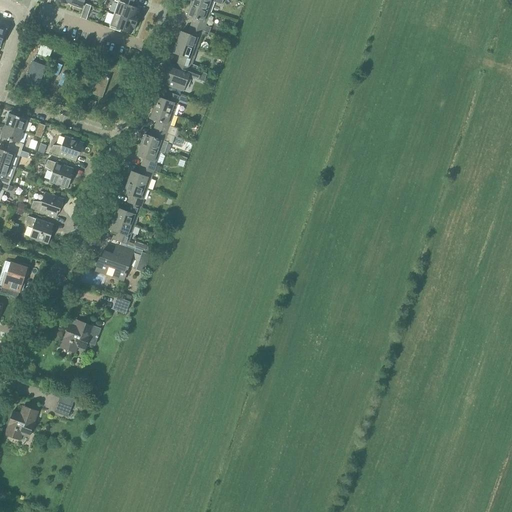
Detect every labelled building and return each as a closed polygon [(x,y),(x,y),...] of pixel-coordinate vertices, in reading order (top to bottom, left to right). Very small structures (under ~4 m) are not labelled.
[(85,0),(73,0),(72,5),(82,9),(85,0)] [(119,3),(115,14),(137,22),(139,15),(138,14),(140,10),(128,6),(130,0),(134,2),(134,1),(130,0),(115,0),(115,1),(119,3)] [(191,0),(190,5),(210,12),(214,1),(222,4),(223,0),(191,0)] [(191,26),(203,31),(209,33),(211,27),(205,25),(210,12),(190,5),(186,16),(193,19),(191,26)] [(115,14),(110,28),(120,32),(121,30),(132,33),(133,28),(134,29),(137,22),(115,14)] [(188,34),(180,31),(177,42),(197,49),(202,35),(208,37),(209,33),(203,31),(191,26),(188,34)] [(180,56),(177,63),(179,64),(191,68),(196,70),(197,66),(192,64),(197,49),(177,42),(173,53),(180,56)] [(37,54),(49,59),(53,49),(41,44),(37,54)] [(38,88),(47,67),(32,61),(24,83),(38,88)] [(66,66),(57,63),(47,92),(56,95),(66,66)] [(191,68),(179,64),(177,70),(167,66),(161,83),(184,91),(190,76),(198,79),(201,71),(196,70),(191,68)] [(102,98),(109,78),(99,74),(92,94),(102,98)] [(166,100),(158,97),(154,108),(173,115),(180,96),(168,92),(166,100)] [(150,119),(158,122),(155,130),(178,138),(180,133),(177,132),(179,129),(169,125),(173,115),(154,108),(150,119)] [(6,126),(24,132),(28,120),(10,114),(6,126)] [(35,136),(41,138),(45,126),(39,124),(35,136)] [(9,146),(21,151),(24,144),(20,143),(24,132),(6,126),(2,137),(11,140),(9,146)] [(165,154),(169,143),(182,148),(185,140),(178,138),(155,130),(153,137),(144,134),(140,145),(160,152),(165,154)] [(62,146),(53,145),(51,152),(76,161),(78,155),(79,156),(83,143),(74,140),(74,139),(72,138),(71,139),(65,137),(62,146)] [(160,152),(140,145),(136,156),(145,159),(142,167),(153,171),(160,173),(162,167),(156,165),(160,152)] [(0,149),(0,162),(12,167),(16,168),(20,157),(19,157),(21,151),(9,146),(7,152),(0,149)] [(55,185),(58,186),(58,185),(67,188),(72,176),(71,175),(73,169),(47,160),(45,167),(52,173),(49,181),(55,184),(55,185)] [(0,182),(9,186),(12,179),(16,168),(12,167),(0,162),(0,182)] [(139,174),(131,171),(127,182),(147,189),(153,171),(142,167),(139,174)] [(0,201),(0,202),(4,191),(7,192),(9,186),(0,182),(0,201)] [(123,193),(131,196),(129,204),(140,208),(147,189),(127,182),(123,193)] [(42,202),(33,202),(31,209),(56,218),(58,212),(59,212),(64,200),(54,196),(54,195),(52,194),(51,195),(45,193),(42,202)] [(126,211),(118,208),(114,219),(133,226),(140,208),(129,204),(126,211)] [(35,241),(38,242),(38,241),(48,244),(52,232),(51,232),(53,225),(28,216),(25,223),(32,229),(29,237),(35,240),(35,241)] [(110,230),(118,233),(115,241),(127,245),(133,226),(114,219),(110,230)] [(135,245),(130,243),(129,246),(149,253),(151,248),(148,247),(148,246),(144,245),(143,246),(135,243),(135,245)] [(102,251),(95,271),(106,275),(107,273),(113,275),(113,277),(123,281),(128,267),(136,270),(141,256),(118,248),(115,256),(102,251)] [(3,279),(0,286),(19,292),(23,279),(25,280),(30,265),(21,262),(20,266),(11,263),(7,274),(4,273),(3,279)] [(126,314),(130,302),(116,297),(112,309),(126,314)] [(84,350),(87,343),(95,346),(101,329),(78,320),(76,326),(69,323),(60,347),(75,352),(77,347),(84,350)] [(61,394),(55,412),(69,417),(75,399),(61,394)] [(20,413),(13,410),(5,434),(19,439),(21,434),(28,437),(37,411),(23,406),(20,413)]
